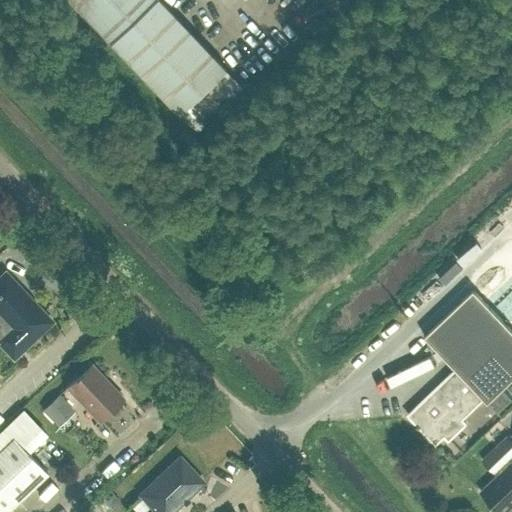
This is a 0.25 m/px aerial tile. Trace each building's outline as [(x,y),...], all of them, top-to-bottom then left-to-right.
[(73,0),(181,113),(228,69),(162,0),(73,0)] [(0,276),(0,341),(13,355),(49,320),(4,273),(0,276)] [(456,368),(408,414),(417,424),(416,425),(418,428),(420,426),(436,443),(444,435),(448,439),(466,422),(462,418),(483,397),(488,402),(497,412),(511,398),(511,397),(503,387),(511,378),(511,328),(474,288),(424,335),(456,368)] [(123,398),(90,363),(67,386),(99,420),(123,398)] [(497,475),(481,491),(501,511),(504,511),(511,505),(511,436),(508,432),(481,458),(497,475)] [(3,511),(46,472),(13,436),(0,448),(0,511),(3,511)] [(169,511),(202,481),(179,456),(139,494),(153,510),(150,511),(169,511)] [(104,511),(118,499),(109,489),(95,502),(104,511)]
